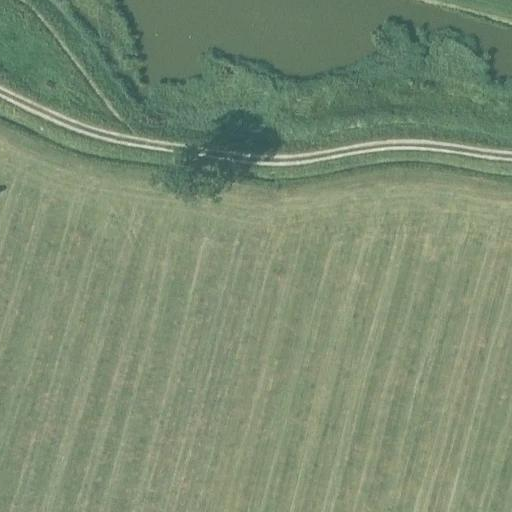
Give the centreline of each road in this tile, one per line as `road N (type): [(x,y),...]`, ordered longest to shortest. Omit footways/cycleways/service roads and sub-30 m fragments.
road 1 (track): [(511,157),(405,145),(248,160),(138,144)]
road 2 (track): [(138,144),(75,127),(0,92)]
